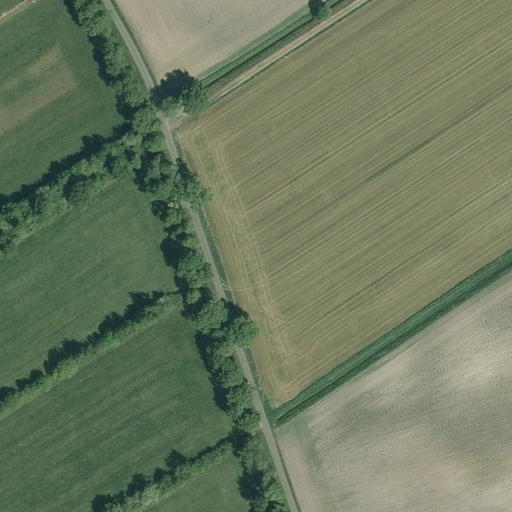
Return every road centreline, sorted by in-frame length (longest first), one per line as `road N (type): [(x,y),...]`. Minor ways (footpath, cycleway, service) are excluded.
road 1 (residential): [(296,511),(162,122),(99,0)]
road 2 (track): [(357,0),(162,122)]
